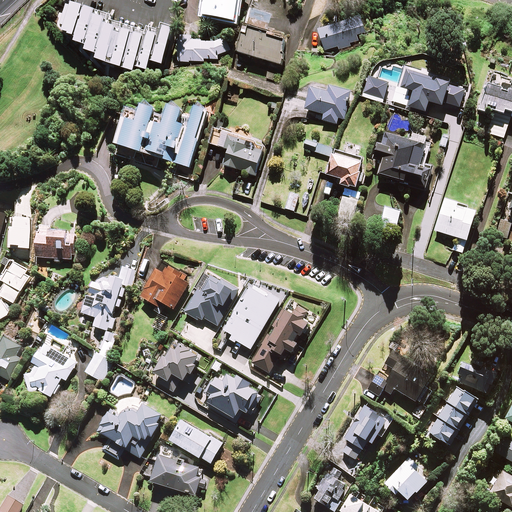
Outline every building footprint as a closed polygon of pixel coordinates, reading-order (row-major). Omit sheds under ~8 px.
[(202,0),(199,23),(236,28),(240,0),(202,0)] [(137,70),(147,36),(128,30),(109,24),(111,19),(97,15),(87,12),(85,14),(71,10),(63,37),(77,41),(75,48),(87,52),(86,57),(97,61),(96,65),(135,77),(137,70)] [(267,32),(271,14),(251,10),(247,28),(267,32)] [(360,20),(320,33),(325,51),(358,40),(357,37),(365,34),(360,20)] [(162,69),(172,31),(161,28),(160,32),(150,65),(162,69)] [(150,65),(160,32),(149,29),(147,36),(137,70),(148,73),(150,65)] [(269,35),(249,31),(246,41),(242,40),(238,56),(282,66),(285,55),(282,55),(284,44),(268,40),(269,35)] [(190,41),(182,42),(182,47),(180,47),(181,62),(219,60),(219,57),(229,50),(224,41),(214,44),(190,46),(190,41)] [(436,84),(448,88),(450,82),(438,78),(437,81),(405,72),(402,84),(406,85),(408,78),(435,86),(436,84)] [(389,84),(367,78),(363,94),(385,101),(389,84)] [(448,88),(436,84),(435,86),(408,78),(406,85),(403,94),(410,96),(406,111),(425,117),(428,106),(441,110),(448,88)] [(511,115),(511,95),(487,87),(479,112),(484,114),(485,111),(503,117),(504,114),(511,117),(511,115)] [(352,94),(327,89),(326,94),(309,90),(304,113),(324,117),(323,122),(337,125),(338,120),(346,122),(352,94)] [(192,172),(208,117),(194,113),(189,132),(177,129),(180,117),(166,113),(161,132),(150,129),(154,115),(139,111),(134,129),(121,126),(114,150),(192,172)] [(265,147),(221,134),(217,150),(227,153),(223,169),(256,179),(265,147)] [(385,137),(381,148),(386,150),(389,142),(413,150),(407,168),(430,175),(432,169),(424,166),(431,143),(412,137),(410,144),(385,137)] [(330,158),(333,150),(307,142),(304,150),(330,158)] [(424,192),(430,175),(407,168),(413,150),(389,142),(386,150),(381,148),(378,147),(373,162),(381,165),(377,178),(424,192)] [(335,154),(334,159),(360,166),(361,162),(335,154)] [(334,159),(330,158),(324,179),(342,184),(340,189),(345,190),(354,193),(361,167),(360,166),(334,159)] [(355,216),(361,195),(354,193),(345,190),(339,211),(355,216)] [(293,213),(299,197),(290,194),(284,210),(293,213)] [(467,208),(444,201),(433,234),(457,241),(466,244),(476,215),(466,212),(467,208)] [(396,231),(400,213),(384,210),(380,228),(396,231)] [(31,218),(13,217),(12,227),(10,227),(9,247),(30,248),(31,218)] [(507,241),(511,224),(500,221),(495,237),(507,241)] [(68,231),(51,231),(51,224),(39,224),(39,230),(38,258),(55,259),(55,262),(60,262),(60,259),(72,259),(72,245),(67,245),(68,231)] [(462,255),(466,244),(457,241),(452,251),(453,252),(456,253),(459,254),(462,255)] [(28,268),(16,261),(10,271),(8,270),(2,279),(8,282),(5,287),(3,286),(0,290),(0,294),(14,303),(30,276),(25,273),(28,268)] [(187,276),(169,265),(164,273),(157,269),(142,296),(164,309),(166,304),(174,309),(189,283),(185,281),(187,276)] [(110,278),(102,276),(95,282),(82,312),(97,318),(91,333),(104,339),(103,342),(112,346),(116,335),(111,332),(116,319),(111,317),(116,306),(121,308),(134,270),(124,266),(119,278),(112,275),(110,278)] [(207,272),(185,312),(198,320),(199,318),(202,320),(204,318),(219,326),(227,311),(223,309),(232,293),(236,295),(239,289),(207,272)] [(280,301),(250,283),(222,332),(251,349),(280,301)] [(0,319),(11,312),(1,298),(0,298),(0,319)] [(308,312),(292,302),(287,310),(283,308),(272,326),(276,328),(270,337),(268,335),(261,346),(280,358),(286,348),(291,351),(309,323),(303,319),(308,312)] [(166,321),(159,317),(153,326),(160,331),(166,321)] [(6,336),(1,346),(0,345),(0,374),(11,381),(23,360),(17,356),(23,346),(6,336)] [(37,363),(25,381),(52,398),(63,378),(67,381),(78,361),(59,350),(61,345),(49,338),(35,362),(37,363)] [(158,382),(174,392),(182,379),(185,380),(189,373),(192,374),(197,365),(194,363),(199,355),(175,341),(166,356),(165,356),(154,372),(161,376),(158,382)] [(270,353),(261,348),(252,363),(270,373),(279,358),(270,353)] [(420,367),(393,351),(385,364),(394,369),(387,381),(377,375),(368,390),(379,396),(383,390),(391,394),(394,388),(416,401),(430,378),(417,370),(420,367)] [(114,363),(97,353),(86,372),(103,382),(114,363)] [(483,363),(474,359),(472,365),(463,362),(455,380),(488,394),(497,372),(482,366),(483,363)] [(249,386),(251,383),(237,375),(236,378),(229,373),(224,381),(217,377),(207,393),(212,396),(209,402),(235,418),(241,408),(248,412),(259,392),(249,386)] [(475,397),(457,386),(429,431),(447,443),(475,397)] [(117,407),(119,410),(116,410),(111,408),(110,411),(99,430),(111,437),(103,450),(119,460),(127,447),(129,448),(128,450),(141,458),(151,441),(147,439),(149,435),(152,437),(165,416),(143,403),(141,401),(140,400),(138,398),(137,398),(135,398),(133,398),(131,398),(128,398),(126,398),(124,399),(122,400),(121,400),(119,401),(117,403),(115,404),(115,406),(117,407)] [(391,422),(364,406),(345,439),(347,440),(342,449),(356,458),(367,440),(373,443),(378,434),(382,437),(391,422)] [(223,443),(182,419),(170,440),(212,463),(223,443)] [(511,439),(504,435),(495,451),(511,460),(511,439)] [(200,467),(160,455),(152,481),(197,494),(202,477),(198,476),(200,467)] [(418,466),(409,457),(385,483),(396,494),(399,490),(409,500),(427,481),(415,469),(418,466)] [(342,473),(333,467),(318,489),(320,490),(314,497),(334,511),(340,503),(338,501),(345,490),(342,488),(345,484),(337,479),(342,473)] [(511,477),(501,471),(488,494),(511,508),(511,507),(511,477)] [(380,511),(351,493),(340,511),(341,511),(380,511)] [(0,510),(0,511),(19,511),(23,507),(9,497),(0,510)]
